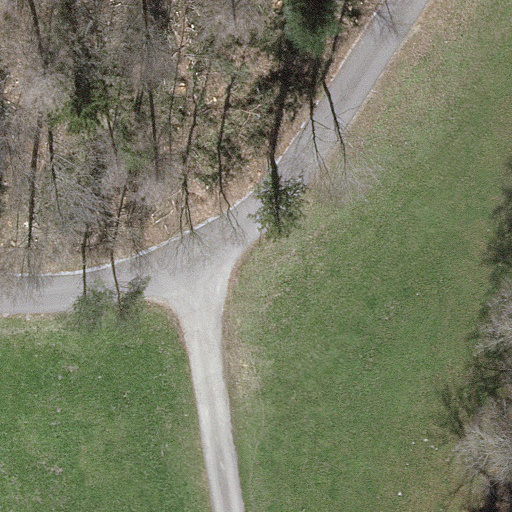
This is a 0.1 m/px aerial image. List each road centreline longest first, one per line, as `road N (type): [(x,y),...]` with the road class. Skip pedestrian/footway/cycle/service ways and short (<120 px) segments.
road 1 (track): [(191,261),(254,223),(292,183),(415,0)]
road 2 (track): [(229,511),(191,261)]
road 3 (track): [(0,295),(84,292),(191,261)]
